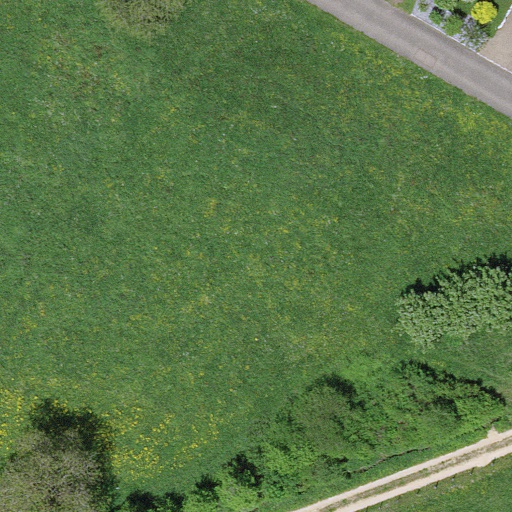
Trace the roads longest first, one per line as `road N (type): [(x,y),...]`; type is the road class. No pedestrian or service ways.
road 1 (track): [(318,511),(511,442)]
road 2 (residential): [(511,91),(347,0)]
